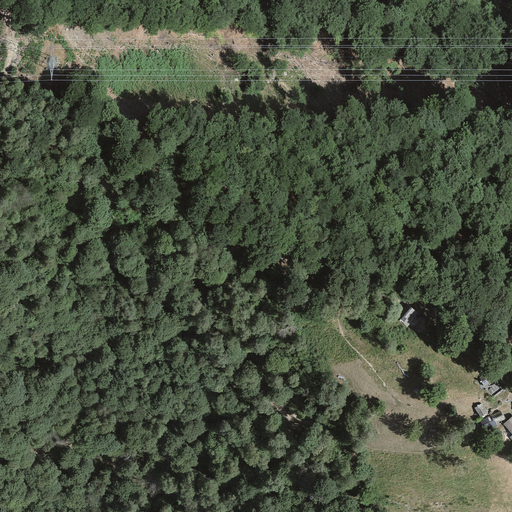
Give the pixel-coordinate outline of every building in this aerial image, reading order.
[(417,313),(406,304),(396,317),(407,326),(417,313)] [(497,380),(492,371),(479,378),(484,386),(497,380)] [(482,403),(474,408),(480,417),(487,413),(482,403)] [(491,415),(480,421),(484,432),(496,426),(495,423),(505,419),(503,413),(492,418),(491,415)] [(511,416),(503,424),(511,434),(511,435),(509,437),(511,439),(511,416)]
